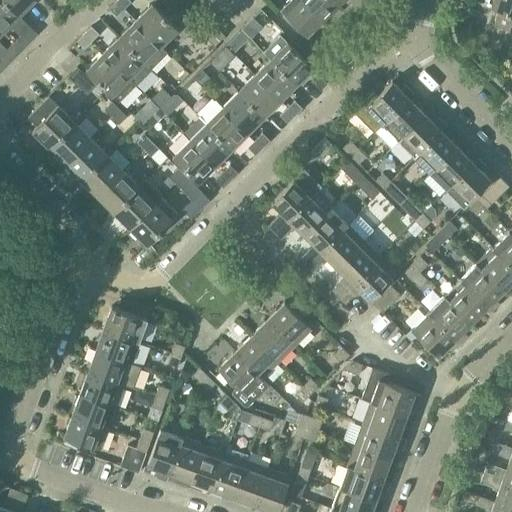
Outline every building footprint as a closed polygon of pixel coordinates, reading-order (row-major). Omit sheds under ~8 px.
[(0,0),(0,28),(4,32),(20,16),(4,0),(0,0)] [(4,0),(20,16),(35,0),(4,0)] [(130,0),(119,0),(117,2),(125,9),(132,2),(130,0)] [(324,20),(304,0),(290,0),(281,9),(308,36),(324,20)] [(340,4),(335,0),(304,0),(324,20),(340,4)] [(511,0),(494,0),(492,7),(500,10),(496,21),(511,26),(511,0)] [(118,17),(125,9),(117,2),(110,9),(118,17)] [(154,4),(137,21),(162,46),(179,29),(154,4)] [(153,69),(169,53),(162,46),(137,21),(121,37),(153,69)] [(216,47),(227,36),(217,26),(206,37),(216,47)] [(93,27),(85,34),(93,42),(100,34),(93,27)] [(85,49),(93,42),(85,34),(78,41),(85,49)] [(272,59),(297,84),(314,68),(282,35),(265,52),(272,59)] [(16,57),(29,44),(21,36),(8,49),(16,57)] [(153,69),(121,37),(105,53),(137,85),(153,69)] [(227,47),(211,62),(221,72),(236,56),(234,54),(227,47)] [(137,85),(105,53),(88,70),(120,102),(137,85)] [(281,101),(297,84),(272,59),(256,75),(281,101)] [(88,95),(97,86),(78,67),(70,76),(88,95)] [(204,71),(196,79),(204,86),(211,79),(204,71)] [(281,101),(256,75),(240,92),(265,117),(281,101)] [(321,91),(329,83),(321,76),(314,83),(321,91)] [(376,133),(384,126),(411,99),(415,94),(407,86),(402,90),(394,82),(379,96),(374,90),(353,111),(376,133)] [(265,117),(240,92),(224,108),(249,133),(265,117)] [(169,116),(185,101),(179,95),(175,95),(161,109),(169,116)] [(51,148),(76,122),(50,97),(30,118),(38,126),(34,131),(51,148)] [(400,142),(427,115),(411,99),(384,126),(400,142)] [(249,133),(224,108),(217,101),(201,117),(208,124),(233,149),(249,133)] [(288,108),(296,116),(303,109),(296,101),(288,108)] [(113,117),(121,110),(113,102),(106,110),(113,117)] [(296,116),(288,108),(281,116),(289,123),(296,116)] [(158,123),(166,115),(160,109),(152,117),(158,123)] [(121,110),(113,117),(120,125),(128,117),(121,110)] [(400,142),(416,158),(443,131),(449,125),(442,118),(436,124),(427,115),(400,142)] [(67,164),(92,138),(76,122),(51,148),(67,164)] [(233,149),(208,124),(191,140),(217,165),(233,149)] [(432,174),(459,147),(443,131),(416,158),(432,174)] [(256,141),(264,148),(271,141),(264,133),(256,141)] [(145,150),(153,142),(146,135),(138,143),(145,150)] [(92,138),(67,164),(83,180),(108,155),(92,138)] [(217,165),(191,140),(175,157),(200,182),(217,165)] [(264,148),(256,141),(249,148),(256,156),(264,148)] [(352,157),(360,150),(352,141),(344,149),(352,157)] [(153,142),(145,150),(152,157),(160,149),(153,142)] [(448,190),(475,163),(459,147),(432,174),(448,190)] [(360,150),(352,157),(360,165),(367,157),(360,150)] [(108,155),(83,180),(99,196),(124,171),(108,155)] [(475,163),(448,190),(465,207),(492,180),(484,171),(489,166),(480,158),(475,163)] [(365,176),(349,160),(341,168),(357,184),(365,176)] [(224,173),(231,180),(239,173),(231,166),(224,173)] [(176,183),(185,174),(180,168),(171,177),(176,183)] [(276,233),(317,192),(323,186),(306,169),(273,202),(283,213),(269,227),(276,233)] [(99,196),(115,212),(140,187),(124,171),(99,196)] [(231,180),(224,173),(217,180),(224,188),(231,180)] [(384,190),(392,182),(384,173),(376,181),(384,190)] [(185,174),(176,183),(195,202),(201,211),(212,201),(204,193),(185,174)] [(381,192),(365,176),(357,184),(373,200),(381,192)] [(489,209),(510,187),(511,187),(501,178),(480,199),(489,209)] [(131,228),(156,203),(163,196),(147,180),(140,187),(115,212),(131,228)] [(392,182),(384,190),(401,205),(408,198),(400,189),(392,182)] [(306,235),(333,208),(317,192),(276,233),(282,240),(296,226),(306,235)] [(408,198),(401,205),(408,213),(416,205),(408,198)] [(478,216),(486,208),(479,200),(470,209),(478,216)] [(173,220),(156,203),(131,228),(148,245),(173,220)] [(416,222),(424,214),(416,205),(408,213),(416,222)] [(308,265),(349,224),(333,208),(306,235),(315,245),(301,259),(308,265)] [(424,214),(416,222),(417,222),(424,229),(432,222),(424,214)] [(443,229),(451,236),(458,229),(450,221),(443,229)] [(417,222),(409,230),(416,237),(424,229),(417,222)] [(338,267),(365,240),(349,224),(308,265),(314,272),(329,258),(338,267)] [(442,245),(451,236),(443,229),(434,237),(426,245),(434,253),(442,245)] [(494,248),(511,266),(511,233),(510,231),(494,248)] [(340,298),(381,256),(365,240),(338,267),(347,277),(333,291),(340,298)] [(504,291),(511,283),(511,266),(494,248),(477,264),(504,291)] [(381,256),(340,298),(347,304),(361,290),(371,300),(398,273),(381,256)] [(414,264),(422,272),(429,264),(421,257),(414,264)] [(422,272),(414,264),(405,273),(413,281),(422,272)] [(461,280),(488,307),(493,312),(500,305),(495,300),(504,291),(477,264),(461,280)] [(472,323),(488,307),(461,280),(445,296),(472,323)] [(384,313),(401,295),(392,286),(374,304),(384,313)] [(472,323),(445,296),(429,312),(461,344),(467,338),(462,333),(472,323)] [(269,319),(296,346),(313,329),(286,302),(269,319)] [(105,329),(140,342),(148,320),(113,306),(105,329)] [(461,344),(429,312),(412,329),(439,356),(449,346),(454,351),(461,344)] [(253,335),(280,362),(296,346),(269,319),(253,335)] [(105,329),(97,350),(132,363),(140,342),(105,329)] [(237,351),(264,378),(280,362),(253,335),(237,351)] [(172,353),(182,357),(186,347),(176,343),(172,353)] [(343,364),(351,355),(343,348),(335,356),(343,364)] [(89,372),(125,385),(132,388),(140,366),(132,363),(97,350),(89,372)] [(270,384),(264,378),(237,351),(220,368),(238,387),(232,393),(245,406),(248,407),(270,384)] [(182,357),(172,353),(169,364),(179,368),(182,357)] [(360,375),(363,365),(353,361),(345,370),(360,375)] [(201,384),(209,376),(201,368),(193,376),(201,384)] [(117,406),(125,385),(89,372),(81,393),(117,406)] [(209,376),(201,384),(209,391),(217,384),(209,376)] [(304,386),(312,394),(320,387),(312,379),(304,386)] [(372,402),(407,415),(412,402),(419,404),(422,396),(415,393),(416,392),(380,379),(372,402)] [(156,396),(167,400),(171,390),(160,386),(156,396)] [(312,394),(304,386),(296,395),(304,403),(312,394)] [(117,406),(81,393),(73,415),(109,428),(117,406)] [(228,411),(236,404),(228,395),(220,403),(228,411)] [(326,409),(330,398),(319,395),(316,406),(326,409)] [(163,411),(167,400),(156,396),(153,407),(163,411)] [(400,436),(407,415),(372,402),(364,423),(400,436)] [(243,410),(239,420),(249,424),(253,414),(243,410)] [(260,428),(263,418),(253,414),(249,424),(260,428)] [(310,428),(313,417),(303,414),(300,424),(310,428)] [(109,428),(73,415),(65,437),(101,450),(109,428)] [(272,427),(271,432),(282,436),(287,421),(276,417),(274,421),(272,427)] [(323,421),(313,417),(310,428),(320,431),(323,421)] [(263,418),(260,428),(271,432),(272,427),(274,421),(263,418)] [(400,436),(364,423),(356,445),(392,458),(400,436)] [(306,438),(310,428),(300,424),(296,435),(306,438)] [(320,431),(310,428),(306,438),(316,442),(320,431)] [(141,439),(151,443),(155,433),(145,429),(141,439)] [(168,480),(171,473),(184,437),(161,429),(148,465),(162,470),(159,477),(168,480)] [(192,481),(205,445),(184,437),(171,473),(192,481)] [(151,443),(141,439),(137,449),(129,445),(121,466),(140,473),(151,443)] [(511,459),(511,449),(496,444),(492,453),(511,459)] [(205,445),(192,481),(213,489),(227,453),(205,445)] [(384,479),(392,458),(356,445),(348,466),(384,479)] [(229,448),(227,453),(213,489),(211,496),(220,499),(223,492),(235,497),(248,461),(250,456),(229,448)] [(511,459),(507,472),(488,465),(485,474),(511,483),(511,459)] [(256,504),(269,468),(248,461),(235,497),(256,504)] [(299,473),(310,476),(313,466),(303,463),(299,473)] [(340,487),(376,500),(381,489),(388,491),(392,482),(384,479),(348,466),(340,487)] [(269,468),(256,504),(277,511),(278,511),(292,477),(269,468)] [(310,476),(299,473),(295,484),(306,487),(310,476)] [(511,483),(485,474),(481,483),(500,489),(496,502),(511,507),(511,483)] [(341,511),(372,511),(376,500),(340,487),(333,509),(341,511)] [(0,511),(12,511),(20,492),(11,489),(5,507),(0,505),(0,511)] [(22,511),(29,495),(20,492),(12,511),(22,511)] [(511,511),(511,507),(496,502),(477,495),(474,504),(492,511),(491,511),(511,511)] [(299,511),(302,505),(289,501),(285,511),(299,511)]
